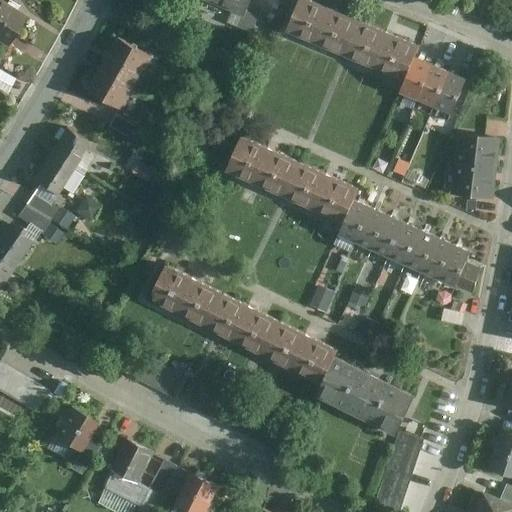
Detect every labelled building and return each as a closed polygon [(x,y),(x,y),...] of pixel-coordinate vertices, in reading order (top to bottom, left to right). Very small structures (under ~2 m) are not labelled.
[(26,17),(0,0),(0,43),(7,48),(26,17)] [(253,0),(200,0),(245,19),(253,0)] [(348,58),(363,23),(309,0),(303,0),(288,32),(348,58)] [(423,48),(363,23),(348,58),(409,83),(419,59),(423,48)] [(184,44),(163,34),(157,46),(178,56),(184,44)] [(103,63),(139,85),(155,58),(119,37),(103,63)] [(436,67),(419,59),(409,83),(404,94),(421,101),(436,67)] [(103,63),(87,91),(122,112),(139,85),(103,63)] [(454,75),(436,67),(421,101),(439,108),(454,75)] [(471,82),(454,75),(439,108),(456,116),(471,82)] [(137,127),(117,116),(110,129),(130,140),(137,127)] [(69,127),(51,155),(75,171),(93,142),(69,127)] [(242,137),(227,171),(286,198),(301,164),(242,137)] [(458,169),(499,172),(503,141),(462,137),(458,169)] [(75,171),(51,155),(34,182),(58,197),(75,171)] [(363,192),(301,164),(286,198),(347,226),(358,202),(363,192)] [(497,202),(499,172),(458,169),(456,198),(497,202)] [(26,206),(51,222),(59,211),(34,195),(26,206)] [(356,245),(372,209),(358,202),(347,226),(341,239),(356,245)] [(19,218),(44,234),(51,222),(26,206),(19,218)] [(373,252),(389,217),(372,209),(356,245),(373,252)] [(389,217),(373,252),(390,260),(406,225),(389,217)] [(5,224),(0,230),(0,261),(13,271),(32,244),(5,224)] [(423,232),(406,225),(390,260),(407,268),(423,232)] [(423,232),(407,268),(423,275),(440,239),(423,232)] [(457,247),(440,239),(423,275),(441,283),(457,247)] [(457,247),(441,283),(473,296),(483,271),(469,264),(473,255),(457,247)] [(0,288),(13,271),(0,261),(0,288)] [(170,266),(151,302),(213,335),(232,298),(170,266)] [(310,303),(326,310),(335,290),(319,283),(310,303)] [(291,329),(232,298),(213,335),(272,365),(291,329)] [(291,329),(272,365),(324,391),(340,361),(342,355),(291,329)] [(129,376),(180,401),(189,384),(137,358),(129,376)] [(418,400),(340,361),(324,391),(318,401),(398,440),(418,400)] [(50,392),(0,364),(0,393),(37,415),(50,392)] [(199,390),(190,407),(281,454),(290,436),(199,390)] [(71,409),(53,442),(82,456),(94,435),(100,425),(71,409)] [(511,434),(506,432),(491,471),(511,478),(511,434)] [(105,441),(94,435),(82,456),(93,462),(105,441)] [(383,511),(400,511),(424,442),(403,435),(378,510),(383,511)] [(177,468),(124,440),(108,470),(113,472),(104,489),(142,510),(151,492),(161,498),(177,468)] [(210,511),(222,489),(193,475),(179,505),(193,511),(210,511)] [(511,489),(508,488),(502,501),(511,505),(511,489)] [(511,511),(511,505),(502,501),(485,494),(476,511),(511,511)]
